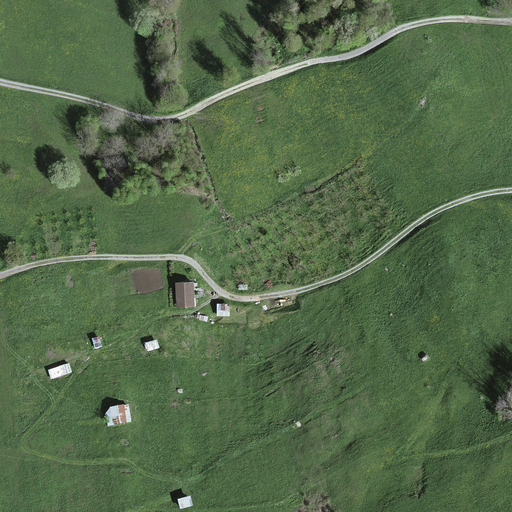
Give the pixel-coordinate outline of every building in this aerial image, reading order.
[(193,284),(173,285),(174,308),(195,307),(193,284)] [(211,316),(196,315),(195,325),(210,326),(211,316)] [(157,339),(143,344),(147,357),(162,352),(157,339)] [(73,363),(48,372),(52,382),(77,373),(73,363)] [(128,403),(103,408),(107,429),(132,424),(128,403)] [(191,496),(178,501),(181,511),(182,511),(195,507),(191,496)]
